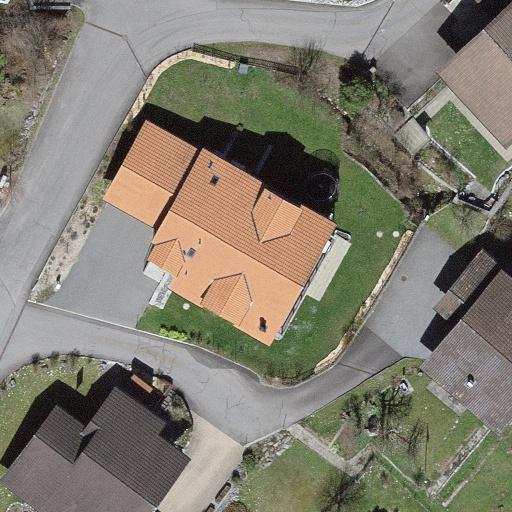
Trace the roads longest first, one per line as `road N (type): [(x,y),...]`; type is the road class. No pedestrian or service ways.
road 1 (residential): [(0,267),(57,207),(157,53),(321,27),(405,33),(433,0)]
road 2 (residential): [(0,346),(118,348),(265,437),(395,369)]
